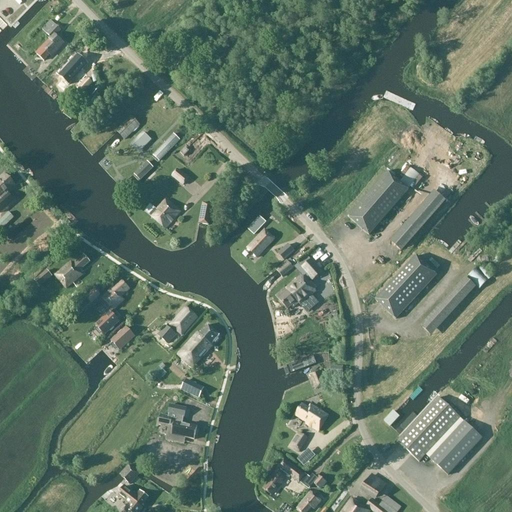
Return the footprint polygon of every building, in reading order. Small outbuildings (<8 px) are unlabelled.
[(61,31),(56,26),(51,21),(43,30),(47,35),(51,39),(36,54),(44,62),(52,54),(53,56),(59,49),(56,46),(61,41),(56,36),(61,31)] [(89,65),(78,56),(59,77),(69,86),(89,65)] [(92,82),(88,78),(77,88),(82,92),(92,82)] [(116,132),(125,141),(141,125),(132,116),(116,132)] [(160,166),(159,163),(191,134),(183,126),(151,158),(160,166)] [(139,154),(152,141),(143,132),(131,145),(139,154)] [(180,154),(184,158),(189,153),(185,149),(180,154)] [(132,161),(136,166),(142,161),(138,156),(132,161)] [(128,180),(137,189),(158,168),(149,160),(128,180)] [(409,187),(418,175),(406,165),(397,178),(409,187)] [(178,171),(172,177),(184,186),(189,180),(178,171)] [(387,172),(348,218),(369,236),(408,191),(387,172)] [(0,212),(12,201),(6,195),(14,187),(4,176),(0,180),(0,212)] [(435,194),(391,244),(401,252),(444,202),(435,194)] [(159,212),(153,219),(166,230),(181,213),(167,201),(158,211),(159,212)] [(202,203),(198,224),(209,226),(213,205),(202,203)] [(148,204),(143,211),(149,215),(154,208),(148,204)] [(260,217),(250,227),(255,232),(264,222),(260,217)] [(275,240),(265,231),(247,250),(257,259),(275,240)] [(289,245),(278,254),(284,261),(294,252),(289,245)] [(71,263),(55,277),(66,290),(82,276),(79,272),(90,263),(83,255),(72,264),(71,263)] [(288,291),(278,299),(288,310),(297,302),(301,307),(317,293),(316,291),(308,282),(310,281),(312,283),(323,272),(311,259),(310,260),(306,255),(296,265),(305,275),(303,277),(301,275),(298,278),(297,278),(286,288),(288,291)] [(416,257),(375,301),(396,320),(437,276),(416,257)] [(275,270),(282,277),(283,279),(294,269),(287,260),(275,270)] [(488,280),(476,269),(466,279),(479,290),(488,280)] [(34,282),(40,288),(53,277),(47,271),(34,282)] [(466,279),(421,328),(430,336),(475,288),(466,279)] [(114,289),(103,299),(111,308),(105,313),(107,316),(96,326),(105,336),(120,322),(111,313),(113,310),(114,311),(124,301),(121,298),(130,290),(123,283),(115,290),(114,289)] [(92,305),(100,296),(94,289),(85,297),(92,305)] [(180,315),(171,326),(169,329),(166,326),(158,336),(168,345),(176,336),(175,334),(177,332),(181,336),(197,318),(188,311),(183,317),(180,315)] [(197,333),(178,356),(192,369),(212,347),(211,345),(219,336),(207,326),(199,335),(197,333)] [(127,328),(112,342),(119,349),(133,336),(127,328)] [(293,373),(303,369),(316,365),(313,357),(290,365),(292,368),(293,373)] [(159,368),(152,375),(160,382),(167,375),(163,371),(159,368)] [(315,391),(326,386),(321,371),(309,376),(315,391)] [(204,389),(186,381),(181,391),(199,400),(204,389)] [(458,409),(462,405),(454,398),(450,402),(458,409)] [(398,443),(420,463),(426,456),(448,476),(482,439),(438,399),(398,443)] [(491,409),(485,402),(480,406),(486,414),(491,409)] [(302,406),(295,416),(307,423),(306,424),(319,432),(328,417),(314,409),(312,412),(302,406)] [(186,412),(170,408),(169,418),(173,418),(170,428),(173,428),(175,423),(183,425),(183,420),(185,420),(186,412)] [(161,416),(158,425),(170,428),(173,418),(161,416)] [(173,428),(172,436),(194,440),(196,428),(183,425),(175,423),(173,428)] [(299,453),(308,440),(299,434),(290,447),(299,453)] [(271,496),(285,477),(287,478),(290,478),(291,477),(309,490),(315,482),(305,474),(304,477),(284,461),(279,468),(281,470),(279,472),(278,471),(264,491),(271,496)] [(420,482),(430,480),(429,469),(418,470),(420,482)] [(122,480),(130,487),(139,478),(130,472),(122,480)] [(373,475),(360,492),(374,501),(387,485),(373,475)] [(321,477),(315,485),(321,490),(328,483),(321,477)] [(118,496),(129,505),(124,511),(140,511),(143,509),(141,508),(149,498),(140,492),(136,496),(125,487),(118,496)] [(443,489),(438,493),(442,498),(447,494),(443,489)] [(311,493),(297,509),(300,511),(307,511),(311,508),(314,510),(322,502),(311,493)] [(371,501),(366,507),(372,511),(399,511),(401,509),(387,498),(380,508),(371,501)] [(369,511),(352,499),(342,511),(369,511)]
